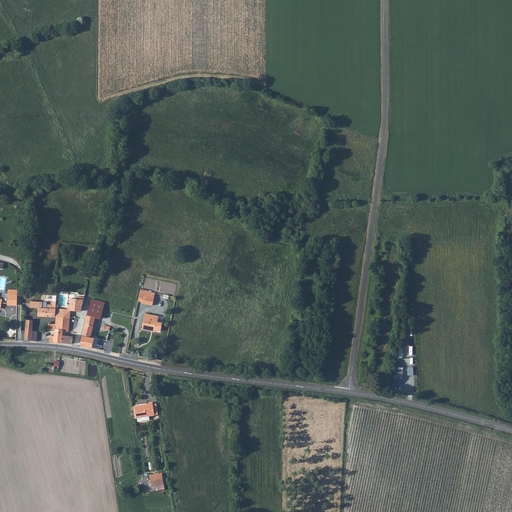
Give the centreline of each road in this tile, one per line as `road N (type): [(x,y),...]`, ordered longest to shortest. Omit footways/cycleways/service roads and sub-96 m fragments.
road 1 (unclassified): [(385,0),(385,116),(348,392)]
road 2 (tertiary): [(348,392),(0,344)]
road 3 (tertiary): [(511,431),(348,392)]
